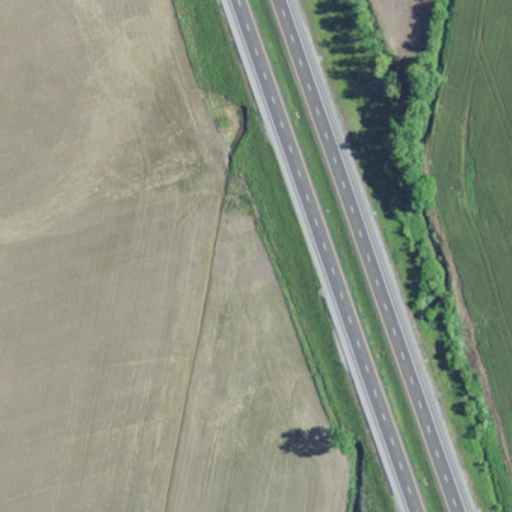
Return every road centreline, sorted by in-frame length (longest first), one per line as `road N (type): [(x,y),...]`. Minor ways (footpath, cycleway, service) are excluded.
road 1 (motorway): [(234,0),(414,511)]
road 2 (motorway): [(461,511),(282,0)]
